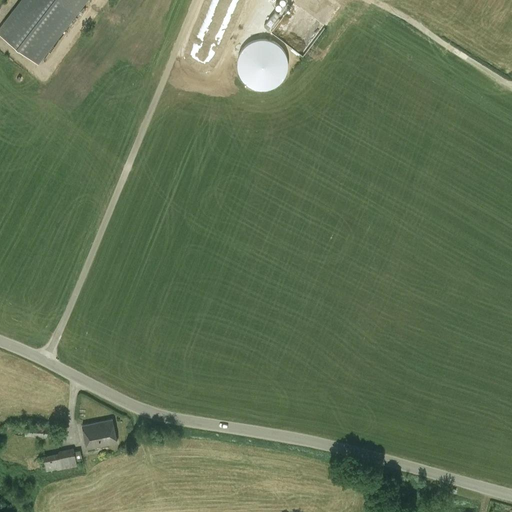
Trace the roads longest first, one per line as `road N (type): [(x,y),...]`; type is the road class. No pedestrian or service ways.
road 1 (unclassified): [(511,496),(316,443),(173,420),(0,341)]
road 2 (track): [(511,87),(406,18),(363,0)]
